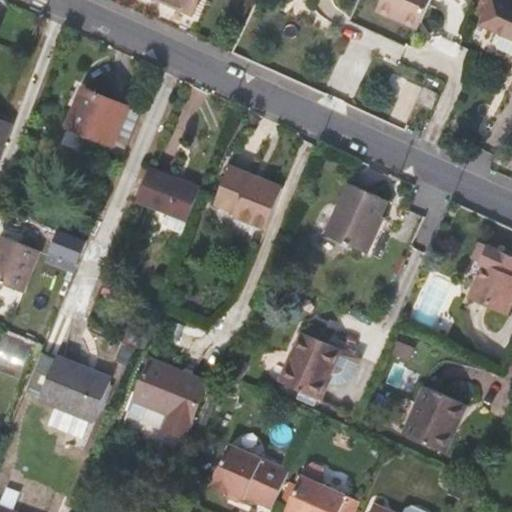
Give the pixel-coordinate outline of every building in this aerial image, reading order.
[(198,0),(160,0),(192,13),(198,0)] [(382,0),(377,12),(406,24),(409,17),(422,22),(431,0),(382,0)] [(511,3),(504,0),(489,0),(479,25),(511,39),(511,3)] [(418,30),(422,22),(409,17),(406,24),(418,30)] [(438,95),(425,89),(418,103),(431,109),(438,95)] [(130,108),(84,90),(67,127),(114,146),(130,108)] [(140,113),(130,108),(114,146),(124,150),(140,113)] [(0,151),(10,126),(0,121),(0,151)] [(275,207),(283,188),(231,168),(216,204),(235,212),(234,215),(267,228),(275,207)] [(188,221),(201,189),(150,169),(137,201),(188,221)] [(391,199),(353,182),(329,233),(367,250),(391,199)] [(158,212),(155,223),(185,232),(189,222),(158,212)] [(52,255),(81,261),(87,238),(58,231),(52,255)] [(38,250),(2,236),(0,239),(0,284),(21,293),(38,250)] [(511,300),(511,258),(483,246),(476,262),(486,267),(471,299),(505,316),(511,300)] [(120,284),(108,280),(101,296),(112,301),(120,284)] [(33,341),(4,329),(0,341),(0,359),(22,369),(33,341)] [(128,332),(124,344),(137,349),(142,338),(128,332)] [(303,333),(293,354),(300,357),(287,386),(302,392),(319,400),(322,402),(330,384),(326,381),(340,349),(303,333)] [(56,358),(41,352),(30,381),(45,386),(56,358)] [(300,357),(293,354),(280,382),(287,386),(300,357)] [(39,399),(56,406),(94,421),(111,380),(56,358),(45,386),(39,399)] [(207,383),(151,360),(134,401),(170,416),(164,430),(185,438),(207,383)] [(426,387),(411,419),(416,421),(409,437),(445,453),(455,432),(452,430),(463,404),(426,387)] [(319,400),(302,392),(298,399),(315,407),(319,400)] [(87,441),(94,421),(56,406),(48,425),(87,441)] [(416,421),(411,419),(404,435),(409,437),(416,421)] [(233,440),(214,482),(241,494),(240,496),(244,498),(244,496),(256,502),(273,509),(292,467),(233,440)] [(382,448),(372,444),(367,454),(378,458),(382,448)] [(332,470),(327,481),(352,493),(357,482),(332,470)] [(342,511),(349,497),(303,477),(287,511),(342,511)] [(472,486),(455,478),(448,493),(464,500),(472,486)] [(18,507),(23,491),(7,486),(2,502),(18,507)] [(256,502),(244,496),(244,498),(243,501),(254,506),(256,502)] [(401,511),(376,501),(370,511),(434,511),(415,503),(409,506),(405,511),(401,511)]
